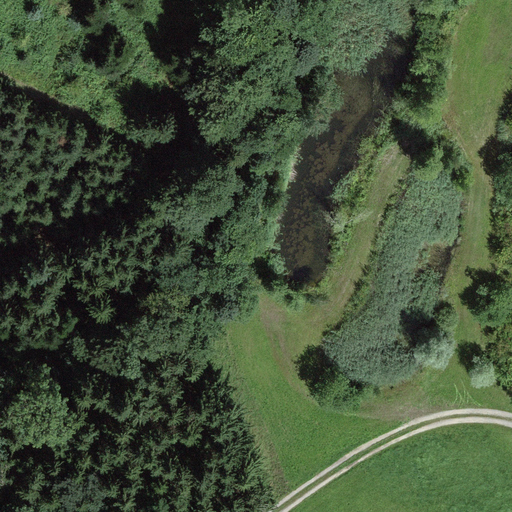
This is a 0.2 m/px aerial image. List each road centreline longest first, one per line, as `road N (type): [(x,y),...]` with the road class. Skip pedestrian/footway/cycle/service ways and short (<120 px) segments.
road 1 (track): [(304,99),(253,218),(254,274),(282,363),(326,402),(365,412),(426,411),(445,420)]
road 2 (track): [(273,511),(410,432),(464,415),(511,422)]
